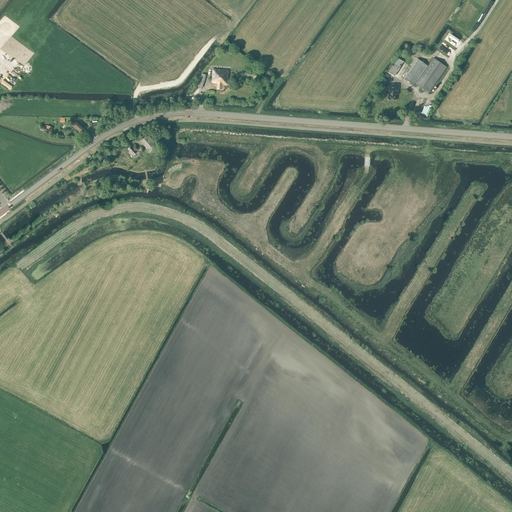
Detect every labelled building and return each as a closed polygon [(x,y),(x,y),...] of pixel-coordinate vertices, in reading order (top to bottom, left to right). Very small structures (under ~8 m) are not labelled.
[(394,76),(403,62),(397,58),(388,73),(394,76)] [(447,67),(434,58),(428,66),(417,59),(403,78),(414,86),(415,84),(428,93),(447,67)] [(228,85),(228,75),(229,70),(213,69),(212,83),(218,83),(217,89),(222,89),(222,88),(223,88),(223,84),(228,85)] [(206,76),(201,74),(197,87),(202,89),(206,76)] [(10,90),(12,87),(3,80),(1,83),(10,90)] [(398,95),(399,85),(395,85),(395,84),(387,84),(386,94),(388,94),(388,100),(396,100),(396,95),(398,95)] [(81,133),(85,128),(76,121),(72,126),(81,133)] [(150,153),(156,147),(147,135),(140,141),(150,153)] [(139,150),(135,145),(133,147),(131,146),(127,149),(133,155),(137,152),(136,152),(139,150)]
